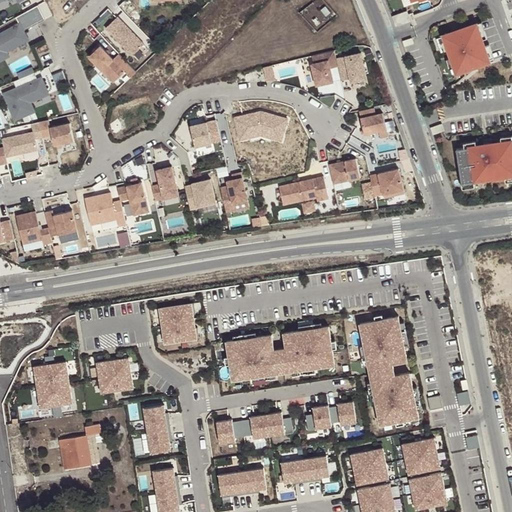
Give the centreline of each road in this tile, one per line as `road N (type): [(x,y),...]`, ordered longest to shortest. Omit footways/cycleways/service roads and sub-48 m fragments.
road 1 (secondary): [(0,299),(453,235)]
road 2 (secondary): [(450,220),(0,290)]
road 3 (residential): [(453,235),(508,511)]
road 4 (residential): [(335,119),(288,90),(204,89),(187,97),(162,133),(103,159)]
road 5 (residential): [(450,220),(386,38)]
road 6 (residential): [(108,0),(68,42),(103,159)]
